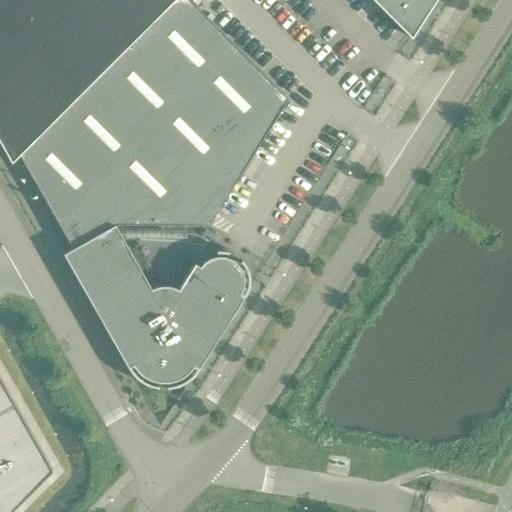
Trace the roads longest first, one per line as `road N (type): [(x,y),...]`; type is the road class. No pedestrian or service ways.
road 1 (unclassified): [(201,472),(282,367),(511,13)]
road 2 (unclassified): [(201,472),(153,465),(128,439),(0,213)]
road 3 (unclassified): [(344,494),(201,472)]
